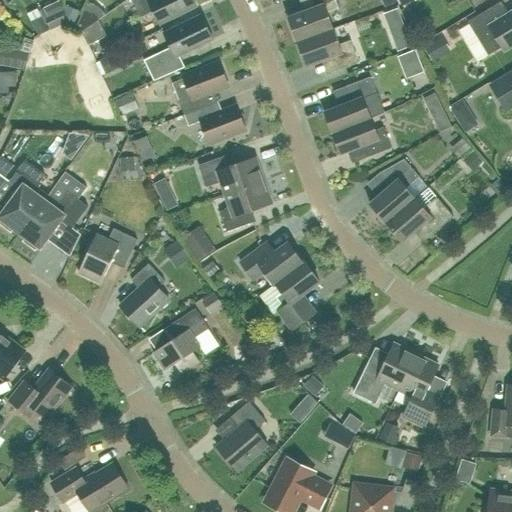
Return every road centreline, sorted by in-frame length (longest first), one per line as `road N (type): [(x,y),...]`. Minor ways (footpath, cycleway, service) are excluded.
road 1 (residential): [(511,338),(428,312),(353,255),(326,215),(237,0)]
road 2 (residential): [(221,511),(180,468),(94,337),(0,260)]
